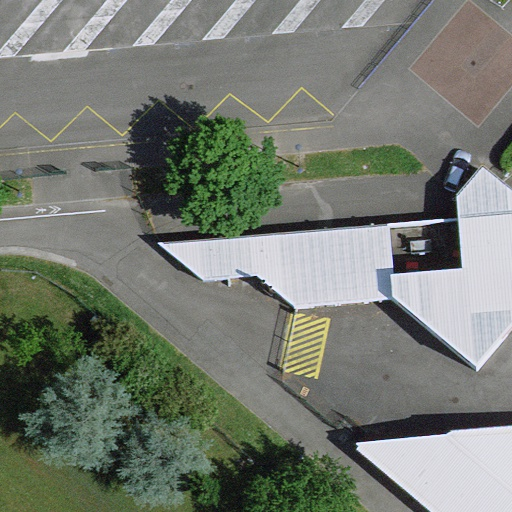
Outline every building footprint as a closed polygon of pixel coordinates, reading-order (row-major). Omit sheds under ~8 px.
[(511,270),(498,271),(493,220),(511,217),(511,192),(502,185),(483,170),(455,201),(456,221),(479,220),(484,270),(392,277),(395,302),(478,373),(511,334),(511,270)] [(511,270),(511,217),(493,220),(498,271),(511,270)] [(369,302),(361,229),(161,248),(202,283),(257,277),(294,308),(369,302)] [(361,229),(369,302),(395,302),(392,277),(387,229),(361,229)] [(511,511),(511,434),(360,447),(435,511),(511,511)]
